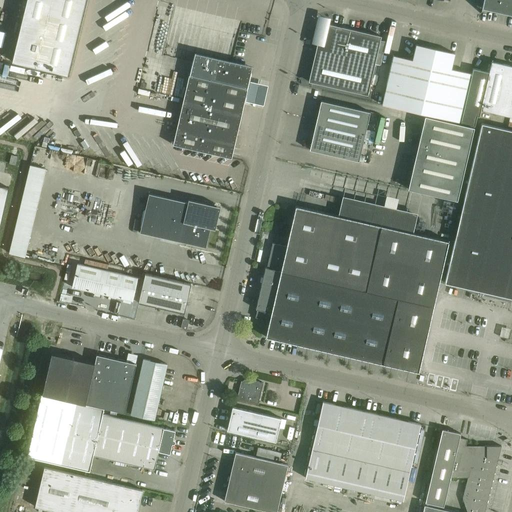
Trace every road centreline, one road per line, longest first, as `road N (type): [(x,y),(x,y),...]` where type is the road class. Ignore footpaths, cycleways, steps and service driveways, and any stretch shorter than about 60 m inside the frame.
road 1 (unclassified): [(219,351),(301,0)]
road 2 (unclassified): [(511,419),(219,351)]
road 3 (unclassified): [(219,351),(24,306)]
road 4 (unclassified): [(336,0),(511,40)]
road 5 (unclassified): [(182,511),(219,351)]
